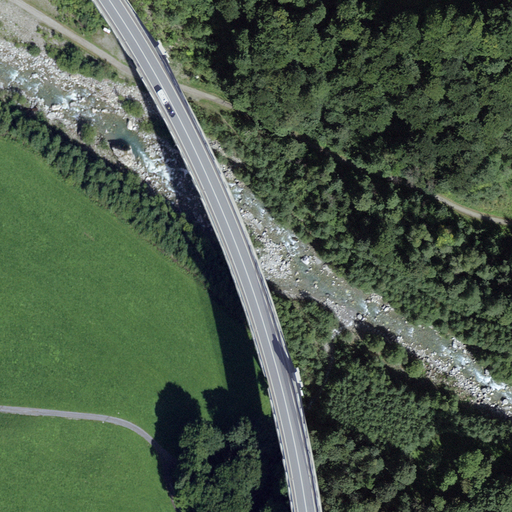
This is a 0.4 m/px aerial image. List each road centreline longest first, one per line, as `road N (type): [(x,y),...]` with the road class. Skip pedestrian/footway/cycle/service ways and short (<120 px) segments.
road 1 (primary): [(109,0),(186,131),(246,273),(306,511)]
road 2 (track): [(511,222),(461,210),(424,188),(324,153),(283,123),(224,97),(142,74),(13,0)]
road 3 (track): [(315,511),(172,461),(136,427),(116,420),(0,409)]
